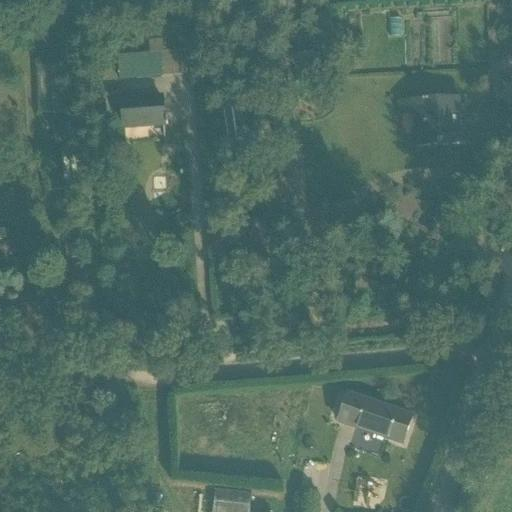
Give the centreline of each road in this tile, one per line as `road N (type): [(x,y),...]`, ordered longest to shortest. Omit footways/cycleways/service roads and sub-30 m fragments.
road 1 (track): [(496,354),(0,387)]
road 2 (unclassified): [(442,511),(511,311)]
